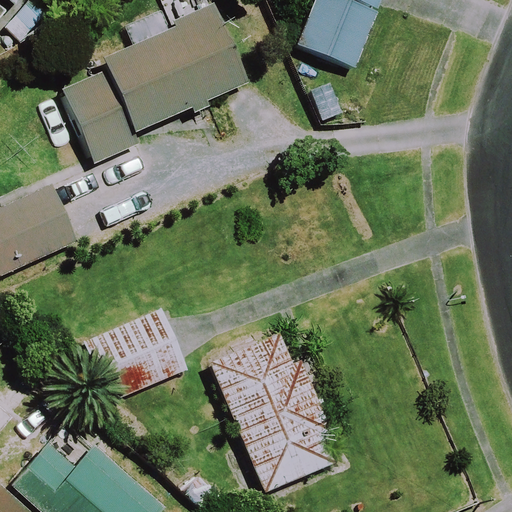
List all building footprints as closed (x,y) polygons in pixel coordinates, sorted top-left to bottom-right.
[(0,0),(0,27),(11,14),(22,0),(0,0)] [(205,0),(161,0),(171,22),(208,7),(205,0)] [(383,0),(335,0),(377,16),(383,0)] [(246,87),(211,13),(97,66),(101,75),(57,95),(88,160),(246,87)] [(0,276),(76,242),(53,189),(0,212),(0,276)] [(187,372),(162,312),(79,348),(104,408),(187,372)] [(340,462),(286,335),(206,369),(260,496),(340,462)] [(60,434),(10,487),(35,511),(161,511),(95,448),(86,458),(60,434)] [(202,476),(181,498),(196,511),(229,511),(235,507),(202,476)] [(344,511),(350,509),(335,481),(327,486),(322,477),(302,488),(306,497),(297,502),(301,511),(344,511)]
